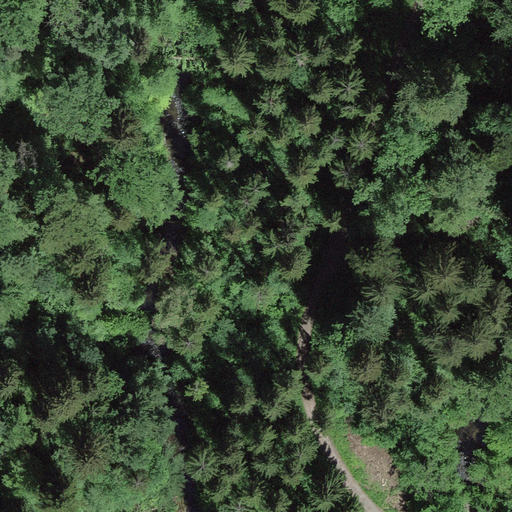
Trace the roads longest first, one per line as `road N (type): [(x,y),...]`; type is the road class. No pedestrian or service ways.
road 1 (track): [(447,0),(377,164),(352,266)]
road 2 (track): [(116,0),(80,133),(14,235),(0,244)]
road 3 (track): [(352,266),(318,382),(336,470),(375,511)]
